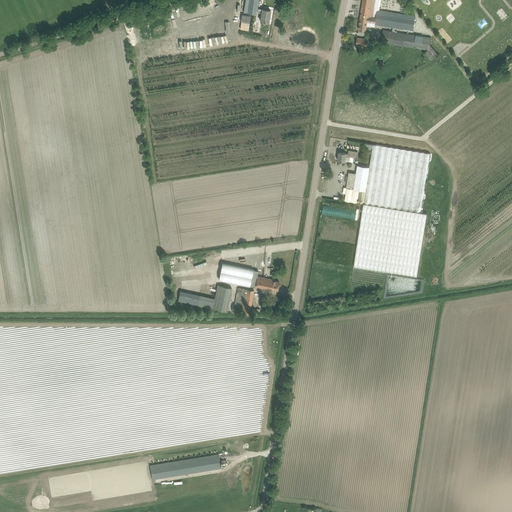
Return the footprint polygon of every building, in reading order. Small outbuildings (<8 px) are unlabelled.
[(221,4),(223,3),(221,0),(208,0),(214,15),(224,11),(221,4)] [(256,12),(259,12),(259,9),(257,9),(258,0),(246,0),(245,12),(256,14),(256,12)] [(373,23),(374,17),(372,17),(374,0),(363,0),(359,29),(366,30),(367,22),(373,23)] [(259,9),(259,12),(261,12),(260,21),(269,22),(270,10),(262,9),(259,9)] [(376,17),(374,17),(373,23),(375,23),(375,25),(393,27),(392,31),(383,29),(381,42),(428,50),(425,53),(431,60),(438,54),(430,44),(431,37),(395,31),(395,28),(408,30),(409,18),(410,15),(377,10),(376,17)] [(239,29),(247,30),(250,15),(241,13),(239,29)] [(367,46),(368,39),(357,37),(356,44),(367,46)] [(380,58),(375,62),(381,68),(385,64),(380,58)] [(377,81),(372,85),(376,90),(381,86),(377,81)] [(358,165),(356,174),(355,173),(356,173),(351,172),(351,174),(348,174),(346,187),(347,187),(344,200),(364,203),(354,266),(417,276),(427,213),(421,212),(430,153),(410,150),(373,144),(372,147),(369,167),(358,165)] [(354,157),(355,151),(349,150),(348,153),(346,153),(339,152),(338,160),(345,161),(350,161),(350,157),(354,157)] [(323,205),(322,214),(354,218),(356,209),(323,205)] [(272,279),(269,278),(257,276),(258,270),(253,269),(253,271),(222,264),(219,279),(250,285),(250,284),(255,285),(255,286),(278,290),(279,281),(272,280),(272,279)] [(198,305),(227,311),(232,288),(217,285),(216,290),(203,287),(198,305)] [(254,290),(240,288),(236,312),(250,314),(254,290)] [(150,465),(153,479),(221,468),(219,454),(150,465)]
